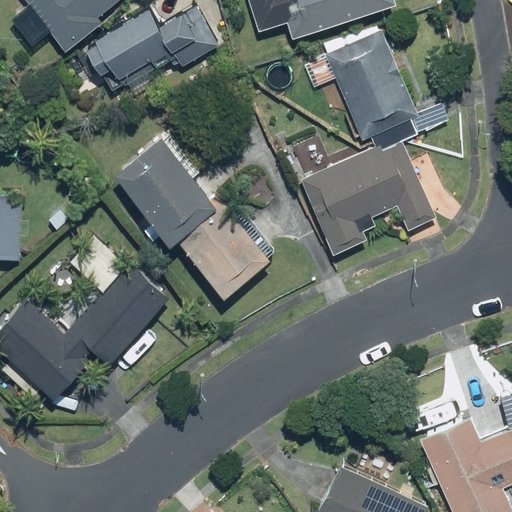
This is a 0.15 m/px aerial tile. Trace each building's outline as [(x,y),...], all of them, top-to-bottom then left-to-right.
[(40,0),(42,2),(29,15),(44,31),(57,20),(77,41),(114,6),(111,2),(113,0),(40,0)] [(166,0),(154,0),(96,34),(121,76),(162,51),(167,60),(174,56),(179,64),(227,35),(205,0),(187,0),(172,9),(166,0)] [(260,0),(268,21),(298,10),(304,26),(379,0),(260,0)] [(388,14),(332,38),(337,48),(315,57),(325,81),(346,72),(377,144),(455,112),(449,97),(427,106),(388,14)] [(187,233),(235,190),(176,124),(128,167),(187,233)] [(302,182),(330,253),(368,238),(365,231),(379,225),(375,216),(399,207),(408,230),(434,219),(404,142),(302,182)] [(0,248),(29,249),(31,189),(0,187),(0,248)] [(187,233),(237,288),(260,268),(280,290),(305,268),(235,190),(187,233)] [(114,280),(137,254),(99,222),(76,248),(114,280)] [(43,287),(5,333),(22,348),(10,362),(40,387),(52,373),(69,388),(109,341),(125,355),(179,290),(137,254),(114,280),(81,319),(43,287)] [(478,435),(467,410),(415,434),(449,511),(506,511),(511,510),(502,488),(511,483),(511,429),(508,422),(478,435)] [(420,511),(425,502),(334,460),(309,511),(420,511)]
